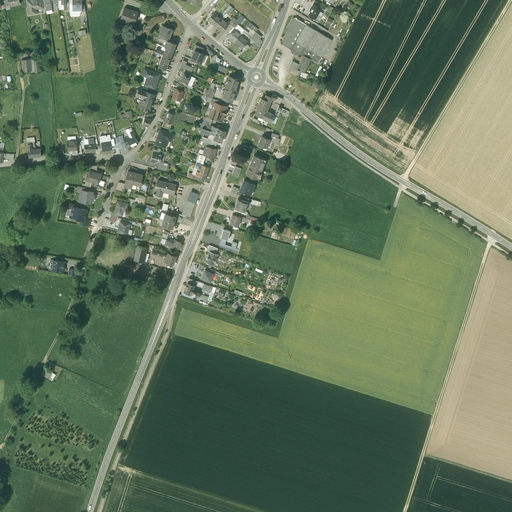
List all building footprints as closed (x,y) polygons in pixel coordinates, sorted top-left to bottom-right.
[(42,6),(43,9),(46,8),(44,0),(27,0),(28,3),(29,8),(29,13),(35,12),(35,8),(38,7),(38,6),(42,6)] [(50,2),(50,0),(44,0),(46,8),(47,13),(52,12),(51,2),(50,2)] [(80,0),(72,0),(73,10),(82,10),(82,5),(80,5),(80,0)] [(319,7),(313,4),(310,11),(311,11),(308,15),(315,19),(320,11),(317,10),(319,7)] [(138,12),(125,8),(120,20),(133,25),(135,21),(137,16),(138,12)] [(147,15),(141,13),(139,17),(138,20),(145,22),(147,15)] [(221,19),(213,13),(208,20),(215,26),(221,19)] [(241,14),(236,19),(240,22),(239,23),(240,24),(245,18),(241,14)] [(228,24),(231,26),(236,19),(233,17),(228,23),(228,24)] [(221,19),(215,26),(222,32),(228,24),(228,23),(221,18),(221,19)] [(231,26),(233,28),(234,29),(238,24),(239,23),(240,22),(236,19),(231,26)] [(331,40),(295,20),(292,20),(287,29),(288,32),(283,41),(284,46),(290,49),(290,52),(295,54),(298,54),(302,56),(310,60),(317,64),(331,40)] [(238,24),(234,29),(241,34),(244,30),(238,24)] [(168,28),(163,25),(159,34),(160,35),(169,38),(171,34),(169,33),(171,29),(168,27),(168,28)] [(234,29),(233,28),(227,36),(234,42),(241,34),(234,29)] [(241,34),(234,42),(242,48),(249,40),(250,38),(251,38),(255,32),(252,29),(252,30),(251,29),(248,33),(244,30),(241,34)] [(261,37),(256,32),(255,32),(251,38),(255,41),(254,43),(256,45),(258,47),(262,41),(259,38),(261,37)] [(168,41),(167,41),(165,48),(166,48),(173,51),(176,45),(168,41)] [(193,52),(190,60),(201,65),(206,55),(202,53),(204,49),(195,45),(192,52),(193,52)] [(156,52),(163,55),(166,48),(165,48),(159,46),(158,49),(157,48),(156,52)] [(173,51),(166,48),(163,55),(170,59),(173,51)] [(170,59),(163,55),(162,58),(158,67),(159,67),(166,70),(170,59)] [(310,60),(302,56),(299,64),(292,61),(288,69),(300,75),(301,71),(304,73),(310,60)] [(31,58),(21,59),(23,71),(32,70),(31,58)] [(180,68),(191,73),(193,69),(186,65),(186,63),(183,62),(180,68)] [(227,69),(219,65),(217,71),(225,75),(227,69)] [(160,75),(155,73),(155,72),(144,68),(142,74),(147,76),(144,85),(155,89),(160,75)] [(183,73),(179,82),(187,86),(192,77),(183,73)] [(239,79),(229,76),(225,87),(226,87),(235,90),(239,79)] [(235,90),(226,87),(222,98),(232,101),(236,91),(235,90)] [(176,89),(172,98),(173,98),(173,99),(173,100),(175,101),(176,100),(180,101),(183,92),(176,89)] [(154,95),(139,90),(137,95),(144,98),(141,106),(149,109),(153,98),(154,95)] [(211,98),(212,98),(215,92),(208,90),(206,96),(211,98)] [(264,99),(261,98),(255,115),(263,118),(265,111),(271,98),(265,95),(264,99)] [(282,99),(277,96),(275,100),(274,102),(279,105),(282,99)] [(219,104),(214,102),(213,104),(211,111),(212,111),(211,116),(223,120),(225,114),(225,115),(226,110),(227,107),(219,104)] [(183,113),(181,119),(193,124),(197,114),(180,108),(179,112),(183,113)] [(289,111),(281,108),(279,113),(287,116),(289,111)] [(274,115),(265,111),(263,118),(271,122),(274,116),(274,115)] [(175,115),(168,112),(166,117),(164,121),(171,124),(175,115)] [(151,119),(145,117),(142,124),(142,123),(141,126),(147,129),(148,126),(151,119)] [(200,127),(202,128),(211,131),(212,126),(210,125),(212,120),(203,117),(200,127)] [(171,124),(164,121),(162,127),(170,130),(172,124),(171,124)] [(212,126),(211,131),(224,136),(226,131),(223,130),(223,127),(219,126),(218,128),(212,126)] [(211,131),(202,128),(201,130),(201,132),(207,134),(208,132),(213,134),(211,138),(221,142),(224,136),(211,131)] [(173,135),(160,130),(155,144),(163,147),(166,138),(171,140),(173,135)] [(138,144),(134,134),(129,137),(123,139),(126,145),(129,144),(131,147),(138,144)] [(121,136),(116,137),(117,143),(119,151),(124,150),(131,148),(131,147),(129,144),(126,145),(123,139),(122,135),(121,136)] [(270,136),(268,135),(267,138),(270,139),(269,142),(277,145),(279,140),(276,138),(270,136)] [(267,138),(261,136),(257,147),(261,149),(262,147),(266,149),(269,142),(270,139),(267,138)] [(94,138),(88,139),(89,145),(85,145),(85,149),(85,152),(90,152),(89,150),(95,150),(95,144),(94,144),(94,138)] [(76,140),(67,141),(68,151),(77,150),(76,140)] [(110,140),(101,141),(103,151),(112,149),(111,146),(110,140)] [(214,149),(206,146),(203,154),(213,158),(216,149),(214,149)] [(255,149),(250,146),(247,152),(253,155),(255,149)] [(32,149),(28,150),(29,158),(41,157),(41,149),(38,149),(35,149),(32,149)] [(162,155),(153,152),(151,162),(155,163),(156,162),(160,163),(160,162),(162,155)] [(266,160),(254,155),(250,165),(262,169),(266,160)] [(197,168),(196,171),(200,172),(203,165),(196,163),(195,167),(197,168)] [(206,165),(204,164),(204,165),(203,165),(200,172),(206,175),(209,167),(206,166),(206,165)] [(262,169),(250,165),(249,168),(248,170),(246,174),(258,179),(259,175),(261,176),(262,173),(261,172),(262,169)] [(241,169),(235,166),(232,175),(238,177),(241,169)] [(96,173),(89,171),(86,181),(98,185),(101,175),(96,173)] [(137,174),(128,172),(126,181),(125,185),(125,188),(131,189),(130,188),(131,184),(140,186),(142,175),(142,176),(137,175),(137,174)] [(200,172),(199,176),(196,175),(196,176),(195,180),(204,182),(206,175),(200,172)] [(244,180),(239,192),(244,194),(250,196),(248,195),(251,188),(253,189),(255,184),(244,180)] [(164,182),(157,181),(154,195),(162,197),(163,192),(174,195),(176,185),(164,182)] [(125,185),(118,184),(116,190),(124,192),(125,188),(125,185)] [(238,189),(233,187),(230,193),(236,195),(238,189)] [(86,191),(81,190),(81,191),(80,196),(82,198),(81,202),(91,204),(91,201),(93,201),(94,196),(92,195),(93,192),(86,191)] [(190,191),(181,215),(190,217),(199,194),(190,191)] [(245,212),(248,202),(237,198),(234,208),(240,210),(245,212)] [(127,204),(117,202),(114,214),(119,215),(122,216),(124,209),(126,209),(127,204)] [(82,210),(77,208),(73,207),(71,212),(72,213),(71,217),(79,220),(79,219),(84,221),(85,219),(87,211),(82,209),(82,210)] [(167,214),(165,214),(164,217),(166,218),(165,221),(174,223),(175,217),(173,216),(167,214)] [(241,217),(233,215),(230,224),(238,227),(241,217)] [(90,221),(85,219),(84,221),(79,219),(79,220),(78,222),(80,223),(80,226),(88,227),(90,221)] [(174,223),(165,221),(164,224),(163,223),(162,226),(172,229),(174,223)] [(130,224),(120,222),(117,233),(127,235),(130,224)] [(230,231),(223,229),(221,238),(222,238),(227,239),(228,240),(228,237),(229,238),(230,234),(230,231)] [(227,239),(222,238),(219,245),(235,250),(237,243),(233,242),(231,246),(225,244),(227,239)] [(173,243),(166,240),(164,244),(179,250),(182,242),(175,239),(173,243)] [(147,248),(138,245),(134,260),(143,263),(147,248)] [(210,252),(215,254),(218,248),(209,245),(207,251),(210,252)] [(171,254),(168,252),(166,256),(164,261),(173,265),(177,256),(171,254)] [(215,254),(210,252),(206,262),(214,265),(217,255),(215,254)] [(64,261),(51,259),(51,260),(52,260),(51,263),(50,269),(63,271),(64,270),(64,268),(63,267),(64,261)] [(209,272),(205,270),(202,278),(210,281),(213,273),(209,272)] [(193,290),(195,285),(187,282),(183,291),(199,297),(200,294),(195,292),(195,293),(192,292),(193,290)] [(210,292),(211,292),(213,286),(204,283),(202,289),(210,292)] [(45,367),(42,372),(50,377),(53,371),(45,367)]
